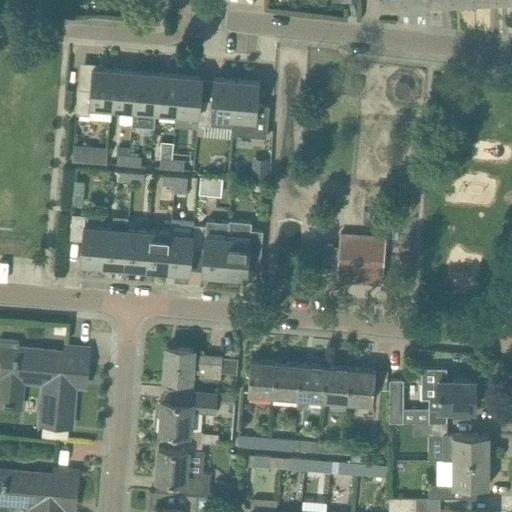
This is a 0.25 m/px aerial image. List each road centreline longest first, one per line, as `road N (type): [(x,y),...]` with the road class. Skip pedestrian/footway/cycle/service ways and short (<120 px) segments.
road 1 (residential): [(511,336),(129,306)]
road 2 (residential): [(511,53),(201,17)]
road 3 (residential): [(113,511),(129,306)]
road 4 (residential): [(201,17),(164,40),(66,32)]
road 5 (residential): [(129,306),(0,294)]
